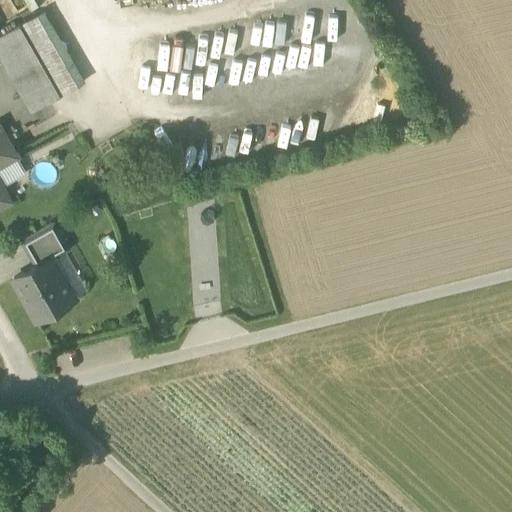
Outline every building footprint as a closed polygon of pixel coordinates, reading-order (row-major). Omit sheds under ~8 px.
[(43,9),(19,23),(60,94),(83,81),(43,9)] [(31,110),(60,94),(19,23),(0,33),(0,55),(2,60),(31,110)] [(0,207),(9,202),(0,187),(0,185),(0,165),(17,156),(1,121),(0,121),(0,207)] [(26,172),(17,156),(0,165),(0,185),(0,187),(26,172)] [(22,240),(35,264),(51,255),(52,256),(67,247),(53,222),(22,240)] [(13,276),(37,318),(75,297),(52,256),(51,255),(35,264),(13,276)]
